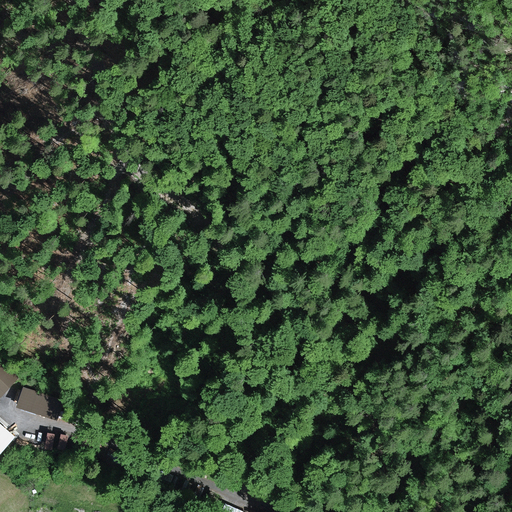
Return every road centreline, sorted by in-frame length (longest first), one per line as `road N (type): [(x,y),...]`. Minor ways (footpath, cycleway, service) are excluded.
road 1 (track): [(447,511),(277,285),(185,201),(141,176),(122,146),(74,0)]
road 2 (track): [(0,408),(93,437),(273,511)]
